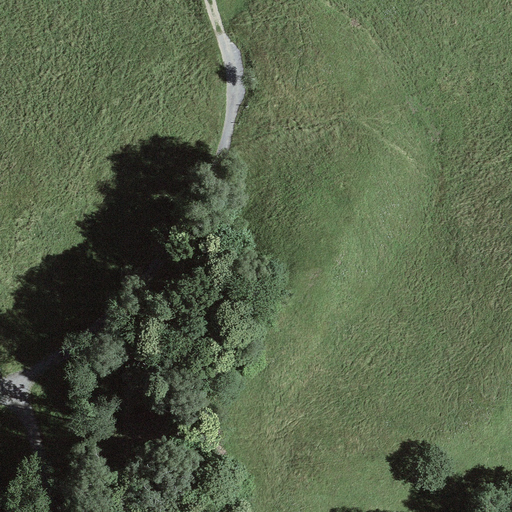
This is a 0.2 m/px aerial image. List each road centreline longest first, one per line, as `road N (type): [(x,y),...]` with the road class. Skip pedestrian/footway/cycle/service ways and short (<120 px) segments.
road 1 (track): [(209,0),(232,74),(229,138),(169,242),(74,349),(15,388)]
road 2 (track): [(15,388),(39,454),(44,511)]
